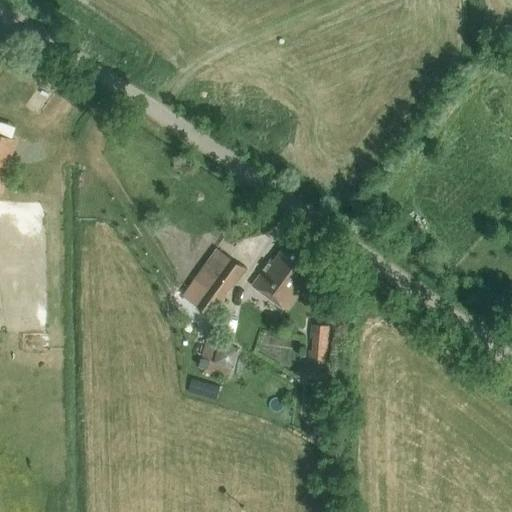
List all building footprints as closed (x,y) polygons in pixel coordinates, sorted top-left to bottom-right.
[(0,181),(12,143),(0,139),(0,181)] [(271,260),(252,286),(287,311),(306,285),(304,284),(313,271),(307,266),(311,260),(293,247),(287,254),(282,250),(273,261),(271,260)] [(226,259),(214,251),(194,279),(205,288),(199,297),(211,306),(218,297),(223,300),(244,270),(227,258),(226,259)] [(319,325),(313,372),(329,374),(335,327),(319,325)] [(203,372),(228,378),(230,367),(212,363),(216,344),(204,341),(199,357),(206,359),(203,372)]
